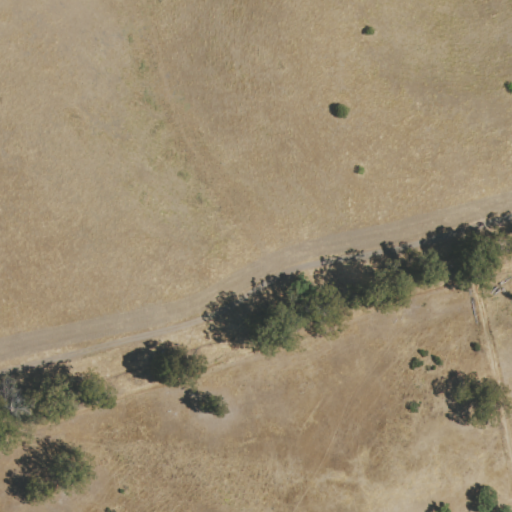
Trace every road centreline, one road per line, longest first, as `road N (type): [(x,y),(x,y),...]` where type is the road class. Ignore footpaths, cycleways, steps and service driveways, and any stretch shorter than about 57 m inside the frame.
road 1 (track): [(69,416),(474,276)]
road 2 (track): [(511,457),(474,276)]
